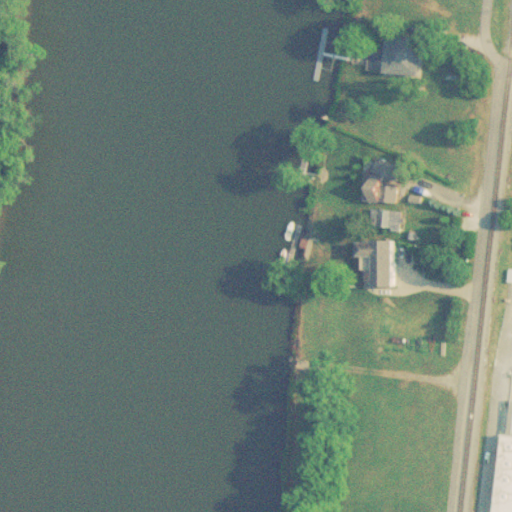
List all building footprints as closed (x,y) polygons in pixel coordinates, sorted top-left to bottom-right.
[(395,77),(428,76),(427,39),(394,39),(395,77)] [(403,204),(404,164),(372,163),(371,203),(403,204)] [(395,226),(398,213),(385,211),(382,223),(395,226)] [(398,240),(362,241),(362,259),(378,259),(378,276),(399,276),(398,240)] [(511,511),(486,511),(497,420),(511,421),(511,511)]
